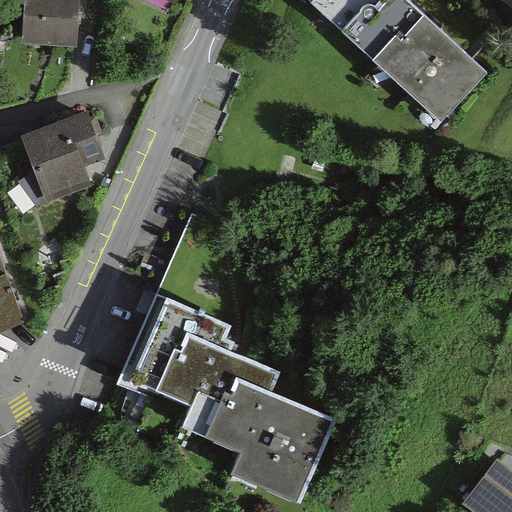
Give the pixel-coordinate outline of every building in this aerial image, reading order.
[(80,0),(25,0),(23,48),(78,51),(80,0)] [(488,71),(410,0),(312,0),(444,119),(488,71)] [(511,17),(511,0),(503,0),(499,6),(511,17)] [(87,116),(22,140),(46,206),(92,190),(85,172),(106,163),(87,116)] [(0,333),(27,322),(0,250),(0,333)] [(175,299),(161,293),(123,377),(158,393),(161,387),(199,404),(191,420),(247,445),(235,471),(301,500),(339,416),(275,388),(285,366),(236,345),(239,338),(231,334),(237,322),(176,295),(175,299)] [(483,511),(511,511),(511,464),(498,452),(462,494),(483,511)]
